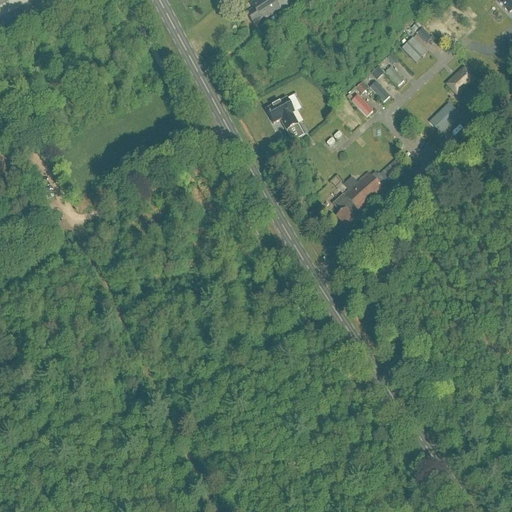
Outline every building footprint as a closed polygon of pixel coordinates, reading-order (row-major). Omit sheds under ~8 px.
[(273,0),(258,0),(250,5),(253,10),(246,15),(254,27),(264,21),(264,19),(267,17),(268,19),(280,10),(273,0)] [(454,0),(437,16),(459,41),(474,26),(454,0)] [(511,0),(502,0),(498,4),(509,15),(511,12),(511,0)] [(425,33),(440,48),(447,40),(433,25),(425,33)] [(402,51),(416,65),(427,54),(413,40),(402,51)] [(401,61),(417,76),(421,71),(406,56),(401,61)] [(477,82),(465,69),(446,86),(458,99),(477,82)] [(386,75),(399,88),(405,83),(392,70),(386,75)] [(369,80),(373,85),(386,76),(383,71),(369,80)] [(370,90),(383,104),(389,98),(376,84),(370,90)] [(351,103),(367,119),(373,113),(357,97),(351,103)] [(287,101),(266,112),(273,126),(280,122),(286,133),(298,126),(292,116),(294,115),(287,101)] [(449,106),(430,125),(442,137),(461,118),(449,106)] [(338,117),(351,131),(359,123),(345,109),(338,117)] [(404,168),(397,161),(375,181),(381,189),(404,168)] [(337,218),(347,230),(356,222),(361,217),(360,215),(383,194),(367,175),(356,185),(351,179),(343,187),(348,192),(332,206),(340,215),(337,218)]
